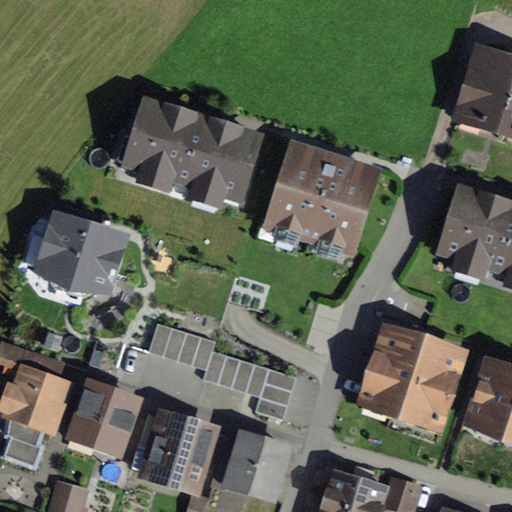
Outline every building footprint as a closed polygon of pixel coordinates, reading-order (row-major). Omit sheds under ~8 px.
[(511,64),(479,54),(460,115),(480,121),(480,124),(511,133),(511,64)] [(238,201),(257,139),(147,105),(136,141),(126,138),(118,163),(238,201)] [(296,150),(272,226),(349,250),(373,174),(296,150)] [(511,274),(511,206),(462,192),(443,253),(511,274)] [(106,291),(122,241),(109,237),(110,235),(92,229),(73,223),(72,226),(56,221),(50,240),(33,235),(24,264),(56,276),(59,283),(84,291),(90,286),(106,291)] [(149,353),(163,358),(172,329),(158,325),(149,353)] [(390,329),(367,400),(364,400),(394,410),(393,412),(400,417),(408,417),(409,415),(438,424),(461,356),(430,346),(429,341),(422,338),(419,340),(419,337),(388,327),(390,329)] [(163,358),(177,362),(186,334),(172,329),(163,358)] [(177,362),(192,367),(201,338),(186,334),(177,362)] [(215,343),(201,338),(192,367),(206,371),(212,352),(215,343)] [(50,426),(64,388),(50,383),(58,362),(1,343),(0,347),(0,358),(27,369),(19,392),(11,389),(4,409),(19,415),(17,421),(9,418),(6,437),(10,438),(3,457),(35,469),(42,447),(38,446),(43,431),(32,427),(34,420),(50,426)] [(255,413),(283,421),(296,378),(212,352),(206,371),(203,381),(260,398),(255,413)] [(511,372),(489,365),(471,422),(492,429),(504,437),(511,437),(511,372)] [(137,403),(101,390),(94,394),(88,392),(73,434),(79,436),(114,449),(121,429),(126,432),(137,403)] [(148,416),(132,469),(195,487),(205,454),(214,456),(220,437),(148,416)] [(225,439),(211,485),(225,489),(228,482),(275,496),(288,451),(240,436),(238,442),(225,439)] [(332,482),(322,511),(378,511),(383,498),(366,493),(370,481),(353,476),(350,487),(332,482)] [(390,492),(384,511),(385,511),(409,511),(414,500),(390,492)] [(56,498),(52,511),(77,511),(79,505),(56,498)] [(193,500),(189,511),(203,511),(206,503),(193,500)]
